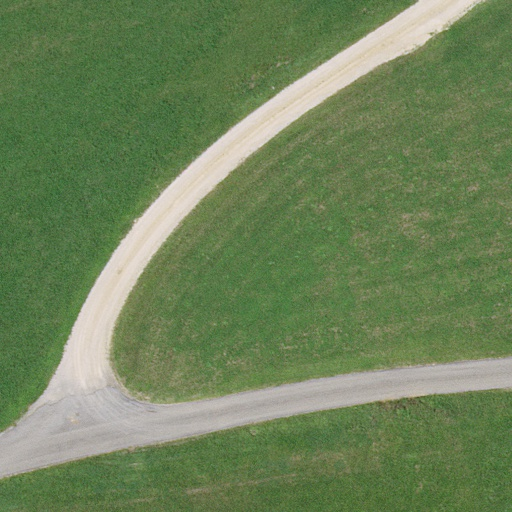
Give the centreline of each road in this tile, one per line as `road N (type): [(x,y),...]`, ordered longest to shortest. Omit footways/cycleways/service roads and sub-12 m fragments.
road 1 (track): [(70,438),(73,380),(100,289),(164,198),(443,0)]
road 2 (track): [(511,380),(388,380),(0,456)]
